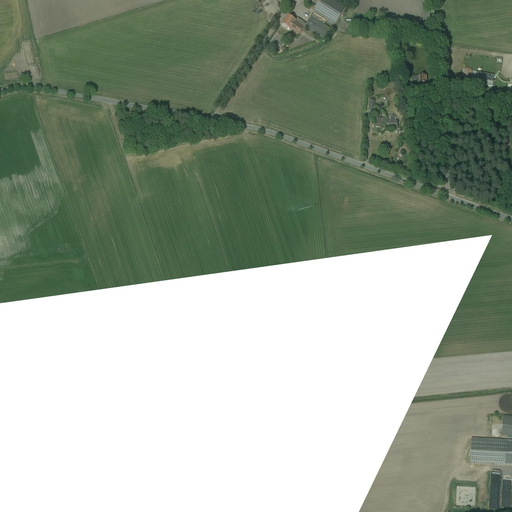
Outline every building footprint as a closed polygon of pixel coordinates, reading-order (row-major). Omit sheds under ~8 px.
[(347,6),(336,0),(321,0),(313,14),(335,27),(347,6)] [(282,25),(299,35),(305,24),(289,14),(282,25)] [(310,18),(304,27),(324,39),(329,29),(310,18)] [(466,76),(474,78),(475,70),(468,68),(466,76)] [(411,90),(431,89),(430,72),(411,72),(411,90)] [(474,84),(493,87),(496,75),(476,72),(474,84)] [(371,132),(396,132),(396,119),(372,118),(371,132)] [(511,416),(503,416),(502,437),(511,437),(511,416)] [(511,440),(471,438),(470,464),(511,466),(511,440)]
